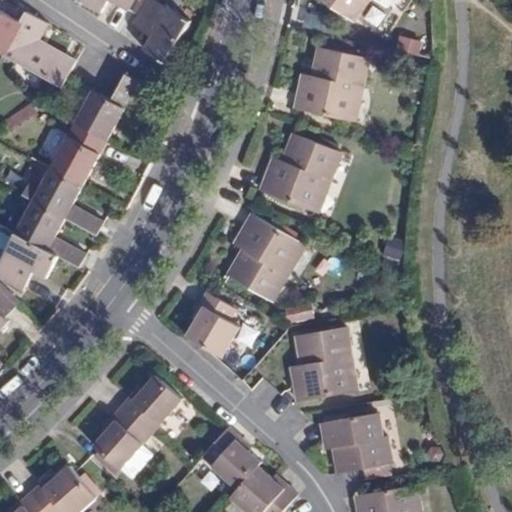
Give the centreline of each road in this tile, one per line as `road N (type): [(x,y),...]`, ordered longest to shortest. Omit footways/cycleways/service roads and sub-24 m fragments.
road 1 (residential): [(113,300),(304,466),(333,511)]
road 2 (residential): [(215,102),(183,180),(113,300)]
road 3 (residential): [(215,102),(47,0)]
road 4 (residential): [(113,300),(0,421)]
